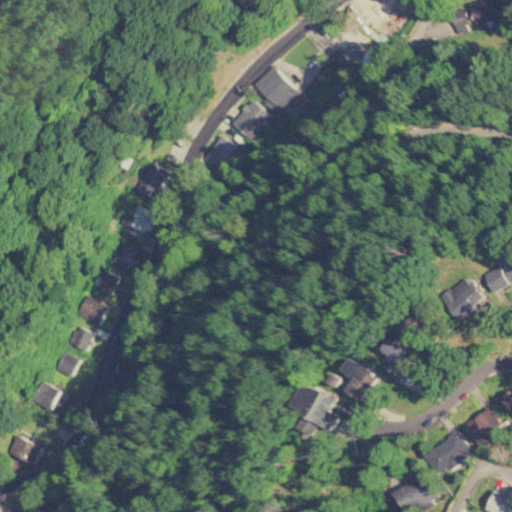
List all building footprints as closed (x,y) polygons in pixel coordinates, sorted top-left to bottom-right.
[(508,17),(504,0),(476,0),(450,6),(455,28),(508,17)] [(373,54),(356,38),(339,57),(351,68),(359,60),(363,64),(373,54)] [(253,140),(275,116),(254,97),(232,121),(253,140)] [(237,157),(232,153),(238,145),(223,133),(207,155),(227,170),(237,157)] [(139,189),(159,197),(171,167),(151,159),(139,189)] [(138,205),(131,225),(150,233),(158,212),(138,205)] [(114,260),(122,238),(143,247),(135,269),(114,260)] [(494,291),(511,281),(511,255),(483,270),(494,291)] [(95,285),(111,293),(121,276),(104,267),(95,285)] [(491,301),(471,273),(441,294),(460,319),(480,305),(481,307),(491,301)] [(428,320),(415,310),(403,326),(416,336),(428,320)] [(392,354),(385,364),(401,376),(417,354),(392,335),(383,347),(392,354)] [(353,377),(345,389),(362,400),(379,373),(352,357),(343,371),(353,377)] [(502,423),(491,406),(463,423),(479,448),(493,439),(488,432),(502,423)] [(9,450),(36,464),(47,443),(20,430),(9,450)] [(425,454),(440,475),(473,451),(458,430),(425,454)] [(387,496),(397,511),(415,511),(434,500),(432,498),(438,494),(424,473),(387,496)] [(511,511),(511,496),(495,489),(486,508),(494,511),(511,511)]
